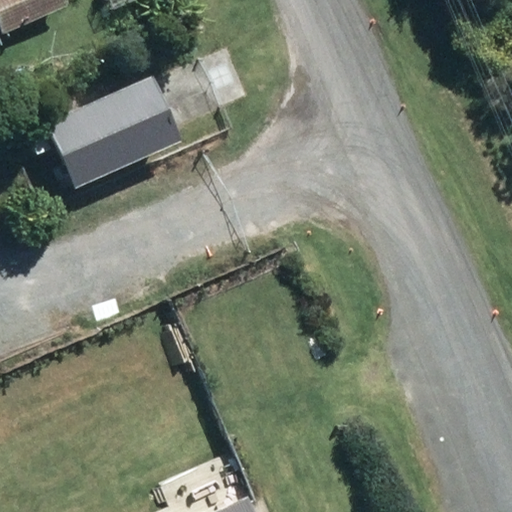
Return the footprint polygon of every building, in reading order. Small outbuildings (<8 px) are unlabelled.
[(0,0),(0,27),(58,0),(0,0)] [(36,112),(40,121),(23,129),(29,144),(45,137),(65,180),(173,131),(141,63),(36,112)] [(200,389),(177,331),(148,342),(171,401),(200,389)] [(100,363),(70,377),(97,434),(127,420),(100,363)] [(9,378),(0,381),(0,415),(20,407),(9,378)] [(147,511),(239,511),(225,479),(147,511)]
